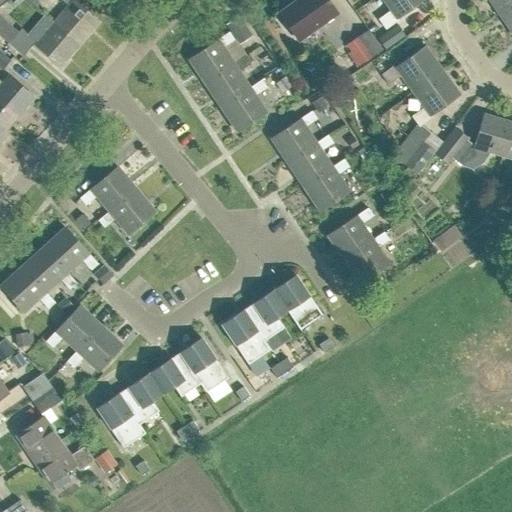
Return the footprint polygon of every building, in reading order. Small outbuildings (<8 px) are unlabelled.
[(73,0),(71,0),(54,20),(80,43),(99,21),(73,0)] [(297,40),(336,13),(326,0),(296,0),(278,13),(297,40)] [(420,0),(380,0),(388,11),(377,19),(384,29),(396,21),(394,19),(420,0)] [(511,0),(488,0),(497,13),(511,2),(511,0)] [(511,2),(497,13),(511,34),(511,2)] [(20,27),(17,31),(0,16),(0,36),(22,57),(33,44),(36,41),(20,27)] [(239,44),(251,36),(238,16),(225,24),(239,44)] [(54,20),(36,41),(33,44),(59,67),(80,43),(54,20)] [(377,39),(383,47),(384,49),(404,36),(397,26),(377,39)] [(382,50),(368,29),(346,44),(360,64),(382,50)] [(233,64),(232,64),(221,47),(233,39),(228,31),(188,59),(204,83),(233,64)] [(410,92),(441,70),(423,46),(393,68),(392,66),(378,76),(386,86),(399,77),(410,92)] [(0,69),(9,59),(0,51),(0,69)] [(233,64),(204,83),(221,107),(249,88),(248,87),(238,71),(250,63),(244,55),(232,64),(233,64)] [(408,117),(415,126),(392,156),(407,167),(406,170),(413,175),(414,173),(416,174),(433,152),(441,141),(421,125),(429,118),(428,116),(458,94),(441,70),(410,92),(421,108),(408,117)] [(7,75),(0,82),(0,106),(15,119),(33,97),(7,75)] [(275,83),(281,92),(291,86),(284,76),(275,83)] [(249,88),(221,107),(237,131),(265,112),(254,95),(266,87),(260,79),(248,87),(249,88)] [(311,103),(317,113),(326,108),(320,98),(311,103)] [(0,135),(15,119),(0,106),(0,135)] [(316,118),(311,111),(270,138),(287,162),(315,143),(304,126),(316,118)] [(453,127),(441,141),(433,152),(444,163),(449,158),(457,165),(468,168),(480,164),(488,155),(500,158),(511,122),(483,114),(472,149),(465,142),(467,140),(453,127)] [(511,122),(500,158),(511,161),(511,187),(511,192),(511,122)] [(315,143),(287,162),(303,186),(331,167),(320,150),(332,142),(327,135),(315,143)] [(348,140),(352,147),(358,143),(354,137),(348,140)] [(361,159),(369,153),(364,146),(357,151),(361,159)] [(343,159),(331,167),(303,186),(319,211),(348,192),(336,174),(348,166),(343,159)] [(109,211),(135,189),(116,167),(79,198),(85,205),(96,196),(108,211),(109,211)] [(492,198),(474,179),(459,193),(476,212),(492,198)] [(109,211),(108,211),(97,220),(103,227),(114,218),(127,234),(154,212),(135,189),(109,211)] [(386,189),(379,194),(384,201),(391,196),(386,189)] [(371,240),(371,239),(360,223),(372,215),(367,207),(327,234),(343,259),(371,240)] [(81,213),(74,219),(82,229),(89,223),(81,213)] [(97,263),(65,227),(43,247),(66,272),(81,259),(90,270),(97,263)] [(383,231),(371,239),(371,240),(343,259),(360,283),(388,264),(376,247),(388,239),(383,231)] [(171,234),(152,252),(197,302),(217,285),(171,234)] [(43,247),(21,267),(44,292),(44,291),(59,278),(69,289),(76,283),(66,272),(43,247)] [(102,265),(92,273),(102,284),(111,275),(102,265)] [(44,292),(21,267),(0,285),(0,286),(22,311),(38,298),(47,308),(54,302),(44,291),(44,292)] [(295,274),(272,289),(286,310),(299,329),(321,314),(295,274)] [(286,310),(272,289),(243,309),(264,340),(283,327),(276,317),(286,310)] [(55,304),(63,313),(72,306),(64,297),(55,304)] [(100,325),(78,305),(46,341),(54,347),(63,336),(78,350),(100,325)] [(264,340),(243,309),(221,324),(247,364),(269,349),(264,340)] [(100,325),(78,350),(68,361),(76,367),(85,357),(100,370),(121,346),(100,325)] [(27,331),(15,333),(17,348),(29,346),(29,345),(29,344),(34,343),(32,333),(28,334),(27,331)] [(328,337),(318,344),(323,352),(333,346),(328,337)] [(227,377),(201,338),(178,352),(199,383),(205,392),(227,377)] [(199,383),(178,352),(148,373),(162,393),(173,386),(180,396),(199,383)] [(18,353),(9,359),(16,369),(25,363),(18,353)] [(286,357),(278,362),(284,371),(293,366),(286,357)] [(278,362),(270,368),(276,377),(284,371),(278,362)] [(31,400),(51,386),(42,373),(22,386),(31,400)] [(162,393),(148,373),(118,393),(139,424),(158,411),(151,401),(162,393)] [(58,375),(51,381),(61,391),(67,384),(58,375)] [(60,400),(51,386),(31,400),(41,414),(60,400)] [(242,386),(234,392),(240,401),(249,395),(242,386)] [(139,424),(118,393),(96,408),(122,447),(144,433),(139,424)] [(67,419),(75,428),(82,422),(74,413),(67,419)] [(31,459),(59,440),(43,416),(15,435),(31,459)] [(192,419),(184,425),(190,434),(198,428),(192,419)] [(184,425),(175,431),(182,440),(190,434),(184,425)] [(70,455),(59,440),(31,459),(47,483),(51,480),(65,470),(74,465),(78,471),(93,460),(83,446),(70,455)] [(116,463),(105,449),(93,458),(103,472),(116,463)] [(143,460),(134,466),(141,475),(149,469),(143,460)] [(71,478),(65,470),(51,480),(56,488),(71,478)] [(86,483),(91,487),(97,484),(97,477),(92,474),(86,477),(86,483)] [(7,511),(27,511),(19,499),(5,508),(7,511)]
